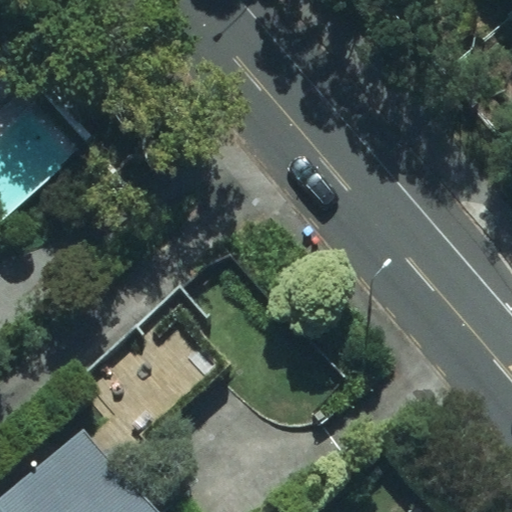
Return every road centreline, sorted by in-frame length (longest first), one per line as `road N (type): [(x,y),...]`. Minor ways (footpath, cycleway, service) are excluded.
road 1 (secondary): [(186,0),(511,374)]
road 2 (unknown): [(0,409),(307,139)]
